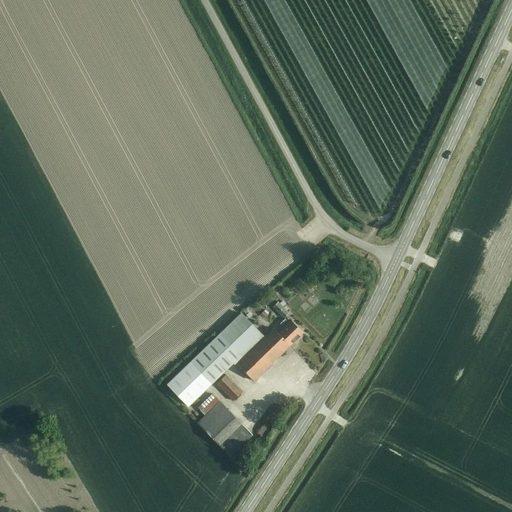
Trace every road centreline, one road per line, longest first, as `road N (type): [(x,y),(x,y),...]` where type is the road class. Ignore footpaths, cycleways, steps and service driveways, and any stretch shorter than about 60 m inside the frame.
road 1 (unclassified): [(396,261),(334,229),(320,213),(204,0)]
road 2 (secondary): [(245,511),(337,372),(396,261)]
road 3 (secondary): [(396,261),(511,11)]
